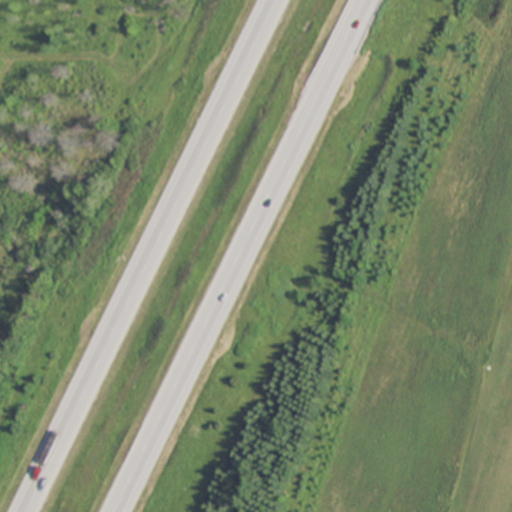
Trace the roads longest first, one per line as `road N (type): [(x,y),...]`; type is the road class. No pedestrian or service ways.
road 1 (motorway): [(277,0),(25,511)]
road 2 (motorway): [(121,511),(371,0)]
